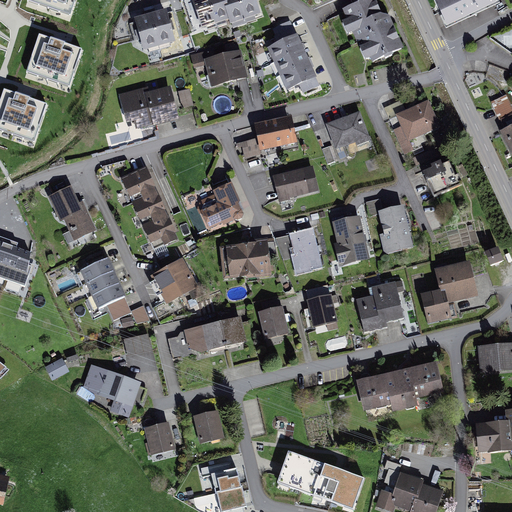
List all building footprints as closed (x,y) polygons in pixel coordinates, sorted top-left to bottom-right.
[(75,0),(30,0),(29,5),(69,19),(75,0)] [(193,0),(191,1),(201,32),(229,23),(231,27),(261,17),(255,0),(193,0)] [(495,0),(447,0),(436,5),(447,30),(499,7),(495,0)] [(375,2),(344,18),(373,71),(404,54),(375,2)] [(167,14),(134,23),(143,54),(176,45),(167,14)] [(280,45),(267,51),(287,95),(301,89),(304,94),(319,87),(290,23),(273,31),(280,45)] [(82,52),(39,37),(26,73),(69,88),(82,52)] [(241,53),(205,63),(213,91),(248,81),(241,53)] [(155,130),(182,123),(173,89),(150,95),(148,89),(119,97),(127,128),(134,126),(135,131),(154,126),(155,130)] [(47,106),(4,92),(0,103),(0,131),(34,143),(47,106)] [(500,122),(511,115),(511,108),(506,97),(491,104),(499,122),(500,122)] [(417,141),(444,131),(434,104),(410,114),(406,105),(389,112),(406,158),(422,153),(417,141)] [(505,132),(500,134),(511,157),(511,156),(511,115),(500,122),(505,132)] [(361,118),(327,130),(337,156),(370,144),(361,118)] [(292,124),(256,132),(261,157),(298,148),(292,124)] [(451,160),(424,174),(437,199),(464,185),(451,160)] [(146,169),(121,180),(153,253),(178,242),(146,169)] [(313,170),(272,182),(279,207),(320,195),(313,170)] [(220,206),(201,214),(209,232),(246,217),(233,185),(214,193),(220,206)] [(75,189),(53,200),(73,244),(96,233),(75,189)] [(405,210),(380,215),(389,257),(414,251),(405,210)] [(359,221),(332,228),(342,271),(369,264),(359,221)] [(289,239),(297,277),(324,271),(315,233),(289,239)] [(31,257),(0,245),(0,282),(25,291),(32,271),(29,270),(31,257)] [(228,251),(231,285),(274,281),(271,247),(228,251)] [(497,256),(486,260),(490,270),(501,266),(497,256)] [(126,300),(109,262),(81,274),(98,313),(108,308),(114,322),(131,314),(125,301),(126,300)] [(183,262),(151,280),(167,308),(199,290),(183,262)] [(439,295),(421,299),(428,328),(452,322),(448,308),(479,301),(470,264),(434,273),(439,295)] [(373,299),(356,303),(364,337),(388,331),(387,326),(404,322),(397,294),(404,292),(402,283),(371,291),(373,299)] [(331,298),(307,305),(314,331),(338,325),(331,298)] [(144,307),(132,313),(137,326),(150,322),(144,307)] [(283,310),(258,316),(265,342),(289,336),(283,310)] [(133,319),(121,321),(123,329),(134,327),(133,319)] [(241,321),(181,335),(178,339),(168,341),(173,361),(194,356),(193,352),(199,355),(247,344),(241,321)] [(148,336),(124,341),(127,357),(152,352),(148,336)] [(511,351),(481,353),(482,379),(511,377),(511,351)] [(64,364),(47,373),(53,385),(70,377),(64,364)] [(143,387),(92,369),(83,393),(118,405),(115,414),(132,420),(143,387)] [(439,369),(357,387),(364,417),(446,399),(439,369)] [(506,424),(475,427),(477,456),(511,452),(511,412),(505,413),(506,424)] [(219,417),(194,423),(200,450),(226,444),(219,417)] [(171,430),(146,435),(151,461),(176,455),(171,430)] [(382,491),(375,509),(383,511),(392,511),(395,507),(408,511),(436,511),(443,495),(423,488),(424,484),(398,475),(401,466),(387,461),(384,470),(389,472),(385,481),(396,485),(393,495),(382,491)] [(365,485),(294,462),(286,487),(357,511),(365,485)] [(232,511),(244,509),(236,474),(214,480),(221,511),(232,511)] [(11,482),(0,479),(0,509),(5,511),(11,482)]
